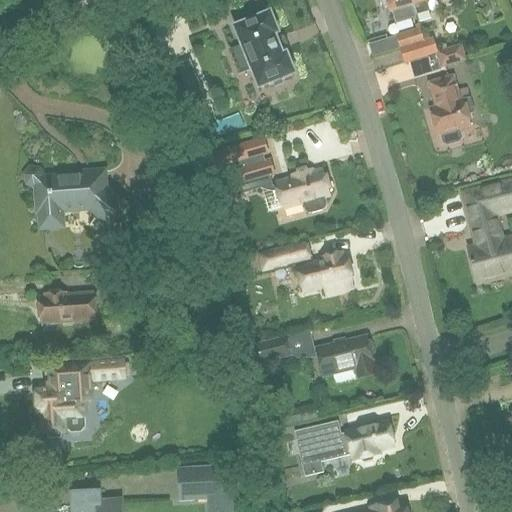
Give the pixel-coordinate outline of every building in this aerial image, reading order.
[(382,3),(384,8),(389,7),(390,12),(413,5),(411,0),(379,0),(380,4),(382,3)] [(411,0),(413,5),(417,16),(430,12),(427,1),(431,0),(411,0)] [(253,13),(236,19),(238,25),(234,26),(257,89),(295,74),(287,53),(283,55),(275,34),(279,33),(270,12),(255,19),(253,13)] [(400,47),(423,40),(419,24),(415,26),(416,29),(396,35),(400,47)] [(433,37),(423,40),(400,47),(405,65),(436,55),(439,54),(438,52),(433,37)] [(439,54),(436,55),(440,69),(467,61),(461,45),(438,52),(439,54)] [(511,80),(511,50),(497,57),(501,67),(504,66),(510,81),(511,80)] [(178,109),(203,100),(188,60),(163,69),(178,109)] [(460,103),(453,78),(430,85),(437,108),(433,109),(435,116),(432,117),(436,129),(438,128),(440,136),(443,143),(447,146),(460,142),(462,138),(459,130),(469,127),(467,121),(469,120),(467,113),(472,112),(469,101),(460,103)] [(263,139),(208,154),(222,201),(263,189),(266,200),(280,196),(284,209),(302,204),(303,208),(305,211),(309,213),(313,213),(319,211),(323,209),(325,205),(325,201),(323,198),(330,196),(328,189),(330,188),(327,177),(324,178),(322,171),(312,174),(311,171),(310,172),(309,170),(293,174),(294,176),(292,176),(293,177),(275,182),(277,185),(273,186),(270,175),(273,174),(269,160),(264,161),(262,155),(267,153),(263,139)] [(107,189),(105,172),(44,177),(40,170),(31,168),(24,175),(28,184),(35,188),(37,213),(39,213),(40,230),(64,228),(62,212),(89,210),(111,229),(129,208),(107,189)] [(511,209),(511,182),(464,194),(478,248),(468,250),(475,276),(511,266),(511,239),(501,242),(494,214),(511,209)] [(230,223),(226,208),(211,211),(215,227),(230,223)] [(259,255),(245,259),(248,272),(262,269),(263,271),(296,263),(303,292),(323,287),(325,296),(354,289),(352,280),(353,280),(347,256),(342,257),(341,253),(322,258),(323,261),(309,264),(308,260),(310,260),(306,243),(259,255)] [(131,272),(97,275),(98,293),(122,292),(122,296),(133,295),(131,272)] [(41,319),(41,324),(96,320),(96,315),(95,299),(94,299),(94,293),(68,295),(68,294),(62,295),(61,293),(50,294),(44,295),(44,297),(40,298),(40,303),(39,303),(40,319),(41,319)] [(292,357),(287,335),(244,345),(250,367),(292,357)] [(366,337),(334,345),(316,350),(323,379),(356,371),(358,379),(376,374),(371,354),(372,354),(369,344),(368,344),(366,337)] [(153,371),(152,355),(134,356),(135,372),(153,371)] [(45,389),(37,390),(38,411),(42,411),(43,432),(46,432),(49,437),(61,436),(64,431),(64,427),(67,426),(71,431),(80,430),(85,426),(84,416),(86,415),(85,400),(92,400),(91,378),(94,378),(94,379),(126,377),(125,361),(93,363),(93,364),(90,364),(90,363),(58,365),(58,381),(46,382),(47,388),(45,388),(45,389)] [(246,446),(262,443),(256,412),(240,415),(246,446)] [(283,413),(269,416),(272,430),(286,426),(283,413)] [(334,425),(292,436),(301,469),(306,468),(304,462),(317,458),(319,465),(352,456),(353,457),(355,457),(356,461),(361,460),(365,463),(373,461),(374,456),(379,455),(378,450),(394,446),(388,423),(343,435),(343,436),(333,439),(330,428),(334,427),(334,425)] [(230,467),(204,468),(207,500),(232,498),(230,467)] [(121,511),(121,501),(116,501),(100,502),(100,492),(71,494),(72,511),(121,511)] [(398,511),(396,503),(373,509),(373,511),(371,511),(398,511)]
